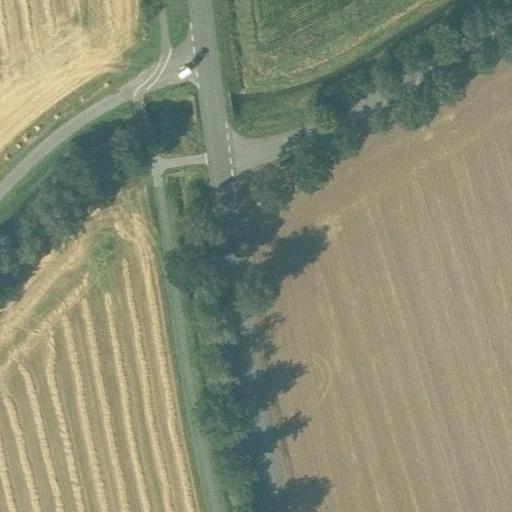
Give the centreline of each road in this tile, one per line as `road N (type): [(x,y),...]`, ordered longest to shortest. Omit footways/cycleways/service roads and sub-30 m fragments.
road 1 (unclassified): [(278,511),(221,156)]
road 2 (unclassified): [(511,12),(326,128),(221,156)]
road 3 (unclassified): [(221,156),(201,0)]
